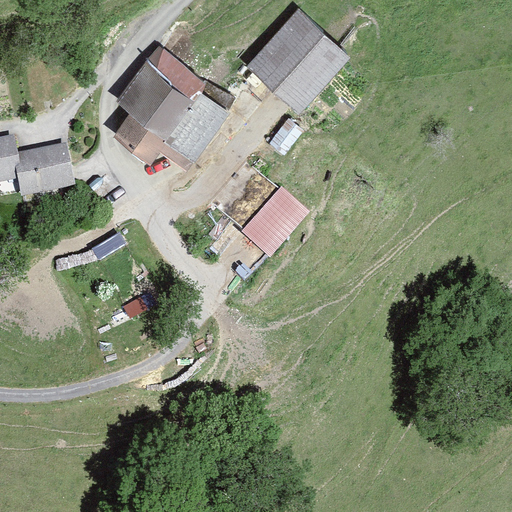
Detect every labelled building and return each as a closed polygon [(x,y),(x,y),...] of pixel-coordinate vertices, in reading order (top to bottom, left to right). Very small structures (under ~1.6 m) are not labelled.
[(298,16),(250,71),(299,113),(346,58),(298,16)] [(158,47),(115,102),(130,113),(111,137),(147,165),(157,153),(185,175),(232,116),(201,92),(207,85),(158,47)] [(68,148),(18,158),(15,140),(0,142),(0,187),(19,184),(22,201),(76,191),(68,148)] [(282,194),(242,240),(269,263),(309,216),(282,194)] [(91,252),(99,264),(127,248),(119,235),(91,252)] [(134,317),(160,304),(152,290),(127,304),(134,317)]
